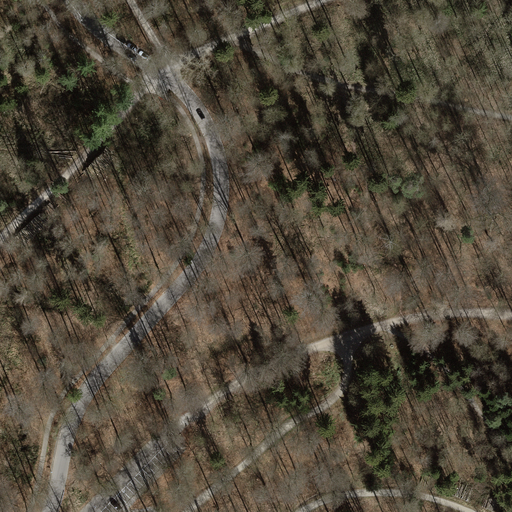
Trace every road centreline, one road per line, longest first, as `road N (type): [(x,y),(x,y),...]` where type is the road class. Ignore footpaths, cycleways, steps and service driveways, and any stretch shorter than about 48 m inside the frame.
road 1 (unclassified): [(49,511),(84,396),(199,261),(221,191),(209,129),(186,94),(67,0)]
road 2 (track): [(188,511),(288,424),(334,398),(348,368),(342,337)]
road 3 (track): [(0,240),(142,87)]
road 4 (track): [(142,87),(167,64),(321,0)]
road 5 (track): [(184,420),(257,371),(342,337)]
road 6 (track): [(473,511),(397,491),(355,492),(302,511)]
road 7 (track): [(342,337),(417,315),(511,313)]
road 8 (unclassified): [(86,511),(184,420)]
